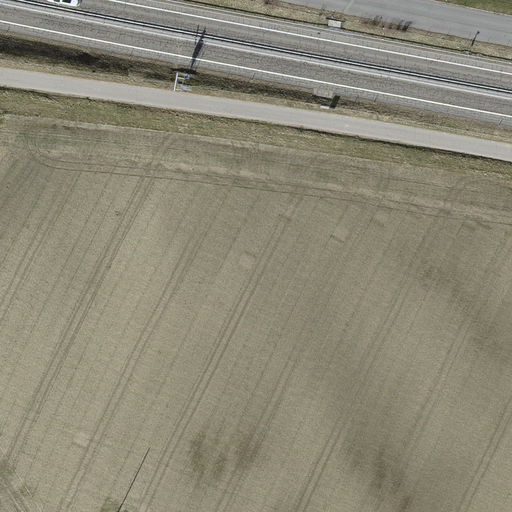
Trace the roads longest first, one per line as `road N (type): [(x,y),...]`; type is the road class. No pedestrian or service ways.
road 1 (trunk): [(0,11),(511,108)]
road 2 (unclassified): [(0,76),(511,156)]
road 3 (trunk): [(511,88),(60,0)]
road 4 (unclassified): [(342,0),(511,35)]
